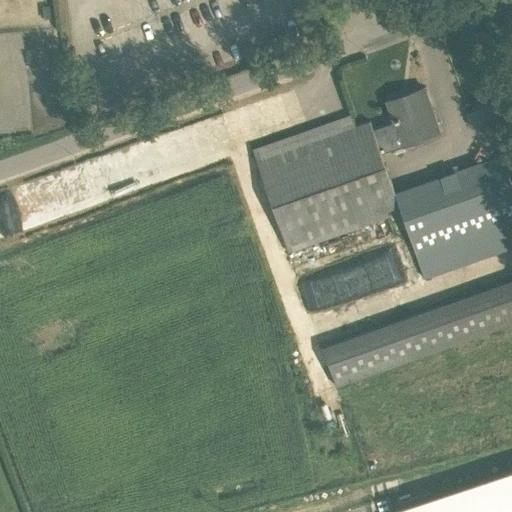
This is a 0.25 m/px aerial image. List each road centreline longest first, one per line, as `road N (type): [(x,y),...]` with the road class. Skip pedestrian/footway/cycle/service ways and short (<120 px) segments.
road 1 (residential): [(0,171),(370,43)]
road 2 (residential): [(370,43),(490,0)]
